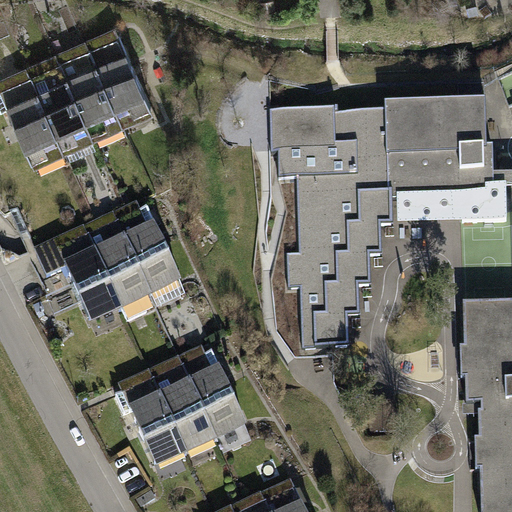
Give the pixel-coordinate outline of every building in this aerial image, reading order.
[(114,25),(0,77),(0,87),(1,89),(118,35),(114,25)] [(23,78),(1,89),(34,161),(151,108),(118,35),(96,44),(82,51),(52,65),(23,78)] [(334,111),(272,113),(273,153),(335,151),(335,146),(356,146),(356,177),(299,178),(301,256),(289,256),(290,288),(302,288),(304,348),(349,347),(348,317),(360,317),(359,286),(371,286),(370,256),(382,255),(381,225),(393,225),(392,199),(462,197),(465,306),(464,306),(467,406),(479,406),(481,511),(511,511),(511,228),(511,215),(505,215),(505,189),(493,190),(492,151),(486,151),(484,88),(459,88),(460,105),(386,108),(387,115),(335,117),(334,111)] [(48,277),(65,269),(56,250),(140,212),(136,204),(36,250),(48,277)] [(124,219),(110,226),(56,250),(65,269),(90,324),(180,283),(147,209),(140,212),(124,219)] [(123,394),(206,357),(201,348),(119,385),(123,394)] [(146,383),(123,394),(157,469),(246,429),(212,354),(206,357),(189,364),(175,371),(146,383)] [(396,402),(370,403),(371,431),(397,430),(396,402)] [(291,481),(223,511),(244,511),(294,489),(291,481)] [(243,511),(304,511),(294,489),(273,499),(258,506),(243,511)]
